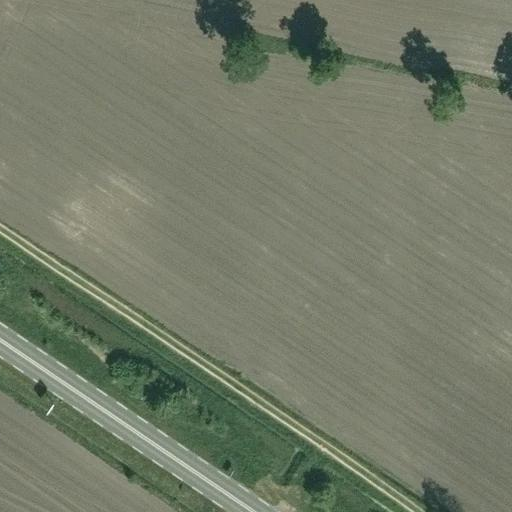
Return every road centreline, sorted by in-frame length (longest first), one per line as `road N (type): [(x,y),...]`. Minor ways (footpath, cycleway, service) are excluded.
road 1 (track): [(417,511),(0,231)]
road 2 (primary): [(252,511),(0,341)]
